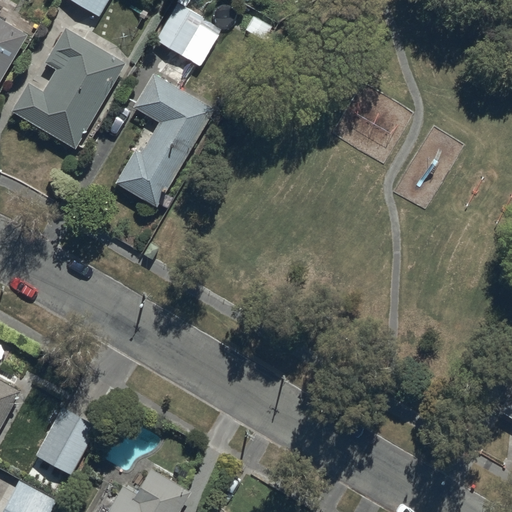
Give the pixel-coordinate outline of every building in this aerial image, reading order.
[(110,0),(68,0),(99,19),(110,0)] [(155,42),(199,68),(222,31),(178,4),(155,42)] [(0,84),(28,38),(0,21),(0,84)] [(76,152),(125,66),(65,31),(45,66),(57,73),(44,95),(28,86),(11,115),(76,152)] [(214,113),(153,76),(133,110),(159,125),(141,156),(136,153),(116,186),(156,210),(214,113)] [(0,425),(20,389),(0,378),(0,425)] [(511,394),(500,414),(511,421),(511,394)] [(98,431),(62,410),(37,457),(74,477),(98,431)] [(136,495),(124,487),(108,511),(181,511),(191,495),(151,470),(136,495)] [(19,482),(2,511),(53,511),(58,504),(19,482)]
